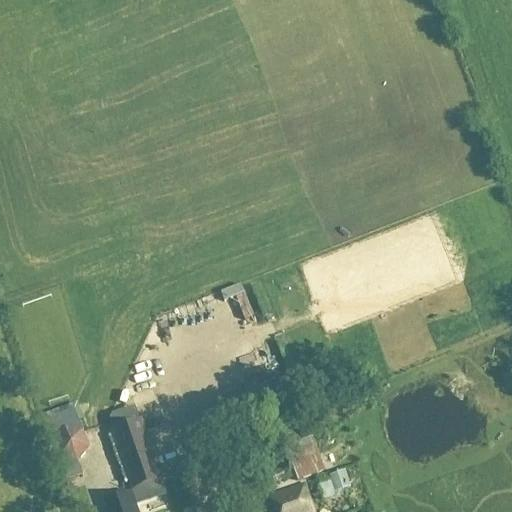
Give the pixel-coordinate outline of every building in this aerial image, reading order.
[(278,419),(265,387),(236,399),(249,431),(278,419)] [(56,412),(41,419),(51,445),(52,444),(58,461),(66,482),(82,476),(77,463),(88,450),(82,432),(63,430),(56,412)] [(111,435),(131,493),(160,483),(140,425),(111,435)] [(297,482),(323,473),(312,443),(286,452),(297,482)] [(334,494),(349,488),(344,473),(329,478),(334,494)] [(269,499),(273,511),(311,511),(303,487),(269,499)] [(109,511),(137,511),(131,495),(107,503),(109,511)]
